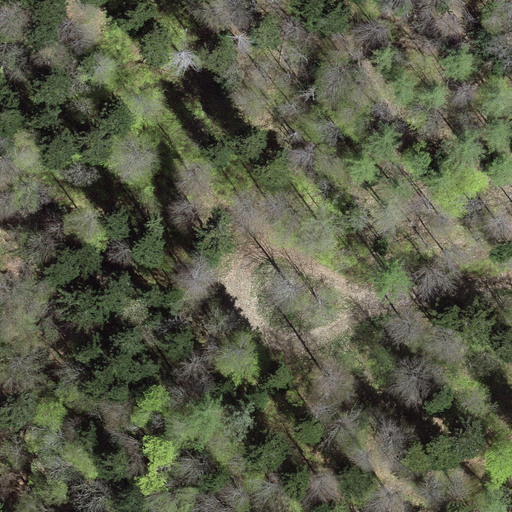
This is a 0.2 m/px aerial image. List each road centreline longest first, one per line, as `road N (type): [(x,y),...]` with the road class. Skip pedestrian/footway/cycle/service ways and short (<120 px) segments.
road 1 (track): [(319,333),(268,334),(242,312),(237,268),(254,245),(281,249),(341,287),(398,299)]
road 2 (track): [(511,391),(375,399),(352,390),(331,366),(319,333)]
road 3 (track): [(511,280),(398,299),(319,333)]
